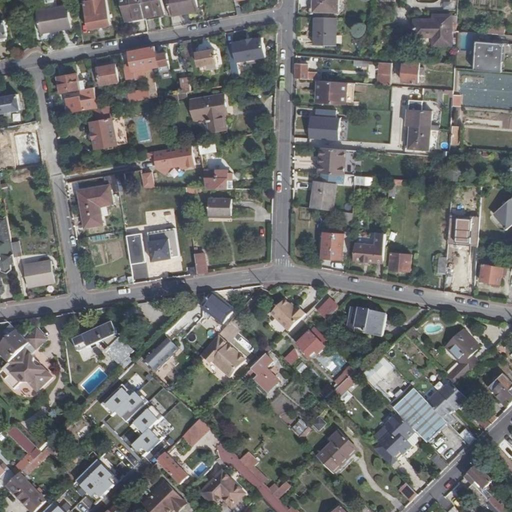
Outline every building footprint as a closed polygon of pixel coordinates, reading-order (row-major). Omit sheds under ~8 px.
[(83,0),(89,30),(101,27),(112,25),(107,0),(83,0)] [(142,0),(122,0),(126,19),(137,17),(145,16),(142,0)] [(161,0),(142,0),(145,16),(155,14),(164,12),(161,0)] [(168,0),(171,16),(187,13),(199,10),(196,0),(168,0)] [(340,0),(317,0),(317,5),(316,13),(340,14),(340,0)] [(68,7),(36,13),(40,34),(51,32),(51,30),(54,30),(57,29),(58,31),(72,28),(68,7)] [(452,41),(453,13),(436,11),(436,16),(417,15),(417,21),(416,31),(426,31),(435,32),(435,40),(452,41)] [(338,47),(340,18),(318,19),(317,33),(317,46),(338,47)] [(0,38),(8,37),(5,20),(0,21),(0,38)] [(234,44),(228,45),(233,77),(240,76),(238,62),(267,56),(264,37),(254,39),(254,38),(248,39),(244,39),(244,40),(234,42),(234,44)] [(479,41),(478,69),(505,70),(506,42),(479,41)] [(157,55),(155,46),(151,47),(142,49),(147,71),(151,92),(153,99),(158,98),(151,68),(158,66),(159,72),(170,70),(167,53),(157,55)] [(145,71),(147,71),(142,49),(134,51),(129,51),(132,65),(124,66),(126,80),(136,78),(135,73),(145,71)] [(207,52),(198,54),(201,67),(210,65),(211,67),(215,66),(214,64),(218,63),(215,50),(207,52)] [(422,72),(422,51),(414,52),(414,55),(405,55),(405,60),(405,72),(422,72)] [(387,67),(387,77),(394,77),(395,57),(384,57),(384,67),(387,67)] [(309,63),(298,63),(298,71),(298,79),(309,79),(309,63)] [(104,68),(92,71),(95,87),(120,82),(117,66),(104,68)] [(60,85),(62,94),(82,90),(80,83),(79,75),(70,77),(59,79),(60,85)] [(182,79),(185,94),(193,92),(190,77),(182,79)] [(350,101),(350,78),(323,78),(323,88),(325,90),(325,91),(325,92),(324,93),(322,95),(323,98),(323,101),(350,101)] [(69,105),(71,113),(99,107),(98,102),(95,88),(83,90),(84,98),(91,96),(92,100),(80,102),(79,98),(68,100),(69,105)] [(151,92),(129,96),(131,104),(153,99),(151,92)] [(462,106),(462,95),(454,94),(453,106),(462,106)] [(8,98),(0,99),(0,107),(1,115),(22,112),(20,95),(8,98)] [(227,95),(193,101),(196,118),(209,117),(210,122),(212,122),(214,133),(229,130),(227,115),(225,115),(224,111),(224,109),(229,108),(227,95)] [(129,96),(98,102),(99,107),(100,109),(131,104),(129,96)] [(312,124),(312,138),(341,140),(343,118),(338,117),(339,110),(318,108),(318,116),(313,116),(312,124)] [(412,147),(431,147),(433,109),(409,108),(409,123),(413,124),(412,133),(412,147)] [(127,144),(122,118),(91,123),(94,137),(96,150),(127,144)] [(268,120),(268,133),(275,132),(276,120),(268,120)] [(404,146),(412,147),(412,133),(413,124),(409,123),(406,123),(404,146)] [(461,144),(462,127),(455,127),(454,143),(461,144)] [(219,153),(217,142),(201,145),(202,150),(203,156),(219,153)] [(155,159),(157,159),(158,160),(159,163),(159,166),(160,169),(169,176),(174,168),(183,167),(186,169),(199,167),(195,146),(150,154),(151,160),(155,159)] [(323,153),(322,158),(325,158),(324,173),(325,173),(347,175),(349,150),(323,148),(323,153)] [(357,150),(349,150),(347,175),(355,176),(357,150)] [(231,171),(206,171),(209,189),(234,190),(234,183),(234,177),(231,176),(231,171)] [(347,175),(325,173),(324,181),(336,182),(346,183),(347,175)] [(148,174),(139,175),(140,186),(150,187),(148,174)] [(357,175),(356,185),(374,186),(375,176),(357,175)] [(405,184),(405,180),(393,179),(392,192),(396,193),(397,184),(405,184)] [(314,192),(313,208),(334,211),(336,182),(324,181),(315,180),(314,192)] [(125,189),(124,182),(116,183),(117,191),(125,189)] [(109,185),(79,190),(82,207),(85,226),(102,224),(99,205),(112,203),(109,185)] [(198,189),(190,188),(191,197),(199,196),(198,189)] [(235,200),(212,199),(212,216),(224,216),(235,217),(235,200)] [(511,199),(494,216),(507,231),(511,226),(511,199)] [(14,264),(16,265),(14,257),(12,242),(8,219),(3,217),(0,219),(0,227),(1,228),(3,243),(2,244),(0,242),(0,292),(2,291),(5,290),(4,285),(1,284),(0,276),(0,267),(1,267),(3,268),(3,269),(8,271),(13,268),(13,265),(14,264)] [(470,227),(469,237),(478,237),(479,228),(470,227)] [(147,233),(148,240),(168,237),(167,230),(147,233)] [(346,234),(326,232),(324,258),(332,258),(344,259),(346,234)] [(379,261),(386,262),(388,234),(379,233),(378,238),(358,237),(357,261),(368,262),(378,263),(379,261)] [(148,240),(151,260),(152,260),(161,259),(170,257),(171,257),(170,251),(176,250),(174,236),(168,237),(148,240)] [(20,241),(12,242),(14,257),(22,256),(20,241)] [(140,243),(127,245),(130,260),(143,258),(140,243)] [(199,247),(196,247),(198,266),(198,272),(208,271),(206,252),(200,253),(199,247)] [(413,256),(394,254),(392,270),(401,271),(412,272),(413,256)] [(448,258),(440,258),(439,273),(443,274),(447,274),(448,258)] [(476,270),(478,270),(478,259),(456,258),(455,268),(451,268),(451,275),(465,276),(475,277),(476,270)] [(52,261),(24,265),(27,286),(42,284),(55,282),(52,261)] [(508,267),(484,264),(482,281),(494,283),(502,284),(503,274),(506,275),(508,267)] [(198,272),(198,266),(190,267),(192,275),(199,273),(198,272)] [(462,295),(475,295),(475,285),(463,285),(462,295)] [(214,295),(204,306),(210,310),(209,312),(224,325),(236,310),(228,304),(227,306),(222,302),(214,295)] [(318,317),(327,326),(338,314),(335,311),(330,306),(318,317)] [(270,322),(287,340),(291,336),(304,323),(297,315),(294,318),(290,314),(284,308),(270,322)] [(367,341),(384,344),(388,319),(378,317),(377,319),(374,319),(374,317),(370,316),(361,315),(361,316),(354,315),(352,328),(358,329),(358,335),(368,337),(367,341)] [(114,321),(77,333),(81,345),(91,342),(92,343),(109,338),(115,345),(112,348),(125,361),(139,348),(127,334),(124,336),(121,333),(117,320),(114,321)] [(0,323),(0,331),(0,332),(0,353),(9,362),(29,343),(25,340),(21,336),(8,322),(0,323)] [(30,335),(25,340),(29,343),(9,362),(2,370),(8,376),(4,380),(14,390),(21,383),(28,383),(37,393),(52,378),(42,367),(38,368),(34,364),(34,359),(31,355),(47,340),(41,333),(37,329),(30,335)] [(26,331),(21,336),(25,340),(30,335),(26,331)] [(419,339),(411,331),(404,338),(415,348),(417,346),(415,343),(419,339)] [(460,368),(448,380),(450,383),(456,388),(479,367),(472,360),(481,351),(463,333),(459,337),(445,349),(463,368),(461,369),(460,368)] [(315,359),(328,346),(320,338),(320,337),(318,335),(317,336),(317,335),(304,347),(315,359)] [(159,340),(137,362),(151,377),(168,361),(166,359),(172,353),(167,348),(159,340)] [(214,342),(212,344),(222,352),(223,351),(214,342)] [(212,344),(197,362),(206,370),(208,368),(226,385),(242,367),(234,360),(233,362),(230,359),(231,357),(226,353),(223,351),(222,352),(212,344)] [(296,349),(286,358),(292,365),(302,355),(296,349)] [(365,376),(375,386),(396,367),(385,356),(365,376)] [(277,364),(269,357),(267,359),(255,370),(262,378),(277,364)] [(342,357),(334,364),(340,371),(348,364),(342,357)] [(301,373),(309,367),(301,358),(294,364),(301,373)] [(352,385),(360,378),(354,372),(346,379),(352,385)] [(491,388),(510,408),(511,405),(511,381),(505,375),(491,388)] [(330,406),(352,385),(346,379),(324,400),(329,405),(330,406)] [(469,410),(473,406),(456,388),(450,383),(439,394),(456,411),(457,412),(460,409),(462,407),(467,411),(469,410)] [(437,435),(448,424),(427,403),(414,391),(393,411),(398,416),(416,434),(427,445),(437,435)] [(438,393),(427,403),(448,424),(451,427),(456,422),(451,416),(453,414),(456,411),(439,394),(438,393)] [(493,412),(486,418),(492,425),(499,418),(493,412)] [(476,421),(486,431),(492,425),(486,418),(482,414),(476,421)] [(407,443),(416,434),(398,416),(385,428),(392,435),(381,446),(398,463),(407,454),(413,449),(407,443)] [(322,423),(316,417),(308,424),(316,431),(322,423)] [(293,429),(301,437),(311,427),(303,419),(293,429)] [(17,423),(7,433),(11,437),(29,456),(33,461),(41,453),(36,447),(38,445),(28,434),(17,423)] [(207,432),(199,424),(196,427),(181,441),(189,449),(200,439),(207,432)] [(0,447),(11,437),(7,433),(3,429),(0,432),(0,447)] [(466,430),(460,436),(470,446),(476,440),(466,430)] [(334,441),(317,459),(335,477),(347,464),(358,453),(337,432),(331,438),(334,441)] [(50,454),(46,449),(41,453),(33,461),(20,474),(24,479),(50,454)] [(159,463),(181,486),(190,477),(167,455),(159,463)] [(9,475),(13,480),(20,474),(33,461),(29,456),(9,475)] [(247,456),(239,464),(263,487),(267,482),(255,470),(258,466),(247,456)] [(435,463),(444,472),(449,467),(440,458),(435,463)] [(128,484),(107,462),(84,484),(97,496),(105,505),(128,484)] [(493,481),(478,466),(474,470),(466,478),(473,486),(491,504),(498,511),(508,511),(485,489),(493,481)] [(24,479),(20,474),(13,480),(7,486),(23,503),(31,511),(34,511),(46,501),(24,479)] [(233,485),(222,474),(215,481),(227,492),(233,485)] [(227,492),(215,481),(200,496),(213,510),(222,501),(231,511),(245,497),(240,492),(233,485),(227,492)] [(293,487),(288,482),(279,492),(274,498),(278,502),(293,487)] [(400,490),(413,502),(419,496),(407,483),(400,490)] [(176,511),(185,504),(166,485),(143,506),(148,511),(172,511),(174,510),(175,511),(176,511)] [(487,507),(491,504),(473,486),(467,492),(485,510),(487,507)] [(275,488),(269,494),(274,498),(279,492),(275,488)]
